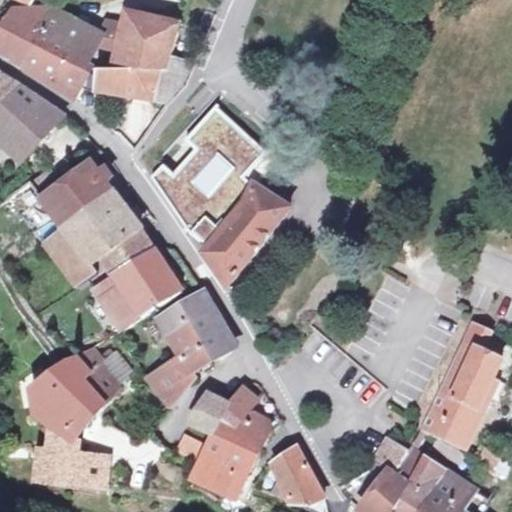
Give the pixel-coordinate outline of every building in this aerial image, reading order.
[(0,34),(0,48),(23,64),(39,37),(54,11),(25,10),(14,8),(0,34)] [(171,60),(178,27),(128,18),(127,25),(110,23),(104,35),(54,11),(39,37),(88,63),(98,45),(122,50),(119,69),(169,73),(171,60)] [(23,64),(76,97),(94,67),(88,63),(39,37),(23,64)] [(180,95),(195,61),(171,60),(169,73),(119,69),(103,68),(102,87),(170,113),(180,95)] [(65,111),(0,67),(0,138),(27,159),(65,111)] [(158,181),(232,288),(294,208),(259,186),(250,201),(236,189),(259,158),(223,125),(158,181)] [(106,167),(103,168),(95,157),(63,180),(46,193),(70,229),(121,191),(113,181),(114,180),(115,177),(116,174),(114,169),(111,167),(108,166),(106,167)] [(268,166),(259,158),(236,189),(250,201),(259,186),(268,166)] [(35,180),(46,193),(63,180),(54,167),(35,180)] [(82,285),(102,271),(95,261),(144,226),(121,191),(70,229),(50,244),(82,285)] [(142,228),(102,256),(108,266),(150,239),(142,228)] [(108,266),(116,279),(156,251),(150,239),(108,266)] [(116,279),(96,292),(121,332),(183,291),(156,251),(116,279)] [(235,336),(206,292),(148,329),(154,340),(186,320),(210,356),(237,340),(235,336)] [(165,411),(185,388),(178,377),(210,356),(186,320),(154,340),(167,360),(142,378),(165,411)] [(472,322),(463,344),(484,354),(495,332),(472,322)] [(442,440),(462,449),(502,362),(484,354),(463,344),(423,430),(442,440)] [(46,426),(49,429),(71,436),(91,412),(102,400),(114,385),(111,381),(127,369),(113,345),(96,358),(90,350),(81,356),(61,370),(54,374),(46,363),(26,377),(29,404),(39,402),(44,414),(50,417),(46,426)] [(254,451),(266,434),(248,414),(259,399),(246,385),(231,405),(216,425),(254,451)] [(206,403),(194,426),(213,436),(216,425),(231,405),(209,399),(206,403)] [(213,436),(208,448),(198,470),(238,488),(254,451),(216,425),(213,436)] [(49,429),(47,447),(68,453),(71,436),(49,429)] [(175,450),(193,458),(201,440),(183,432),(175,450)] [(442,440),(435,451),(458,462),(465,451),(462,449),(442,440)] [(392,443),(380,459),(395,477),(407,458),(392,443)] [(480,459),(479,462),(492,468),(501,450),(487,445),(480,459)] [(300,446),(275,463),(285,476),(275,499),(289,504),(308,503),(316,503),(329,495),(328,491),(300,446)] [(44,481),(81,486),(85,458),(68,453),(47,447),(44,481)] [(392,511),(427,462),(409,455),(407,458),(395,477),(393,482),(365,511),(392,511)] [(376,463),(393,482),(395,477),(380,459),(376,463)] [(85,461),(81,486),(108,489),(112,468),(85,461)] [(425,511),(449,473),(427,462),(392,511),(425,511)] [(230,507),(238,488),(198,470),(190,490),(230,507)] [(474,511),(468,506),(481,487),(468,480),(449,473),(425,511),(474,511)]
